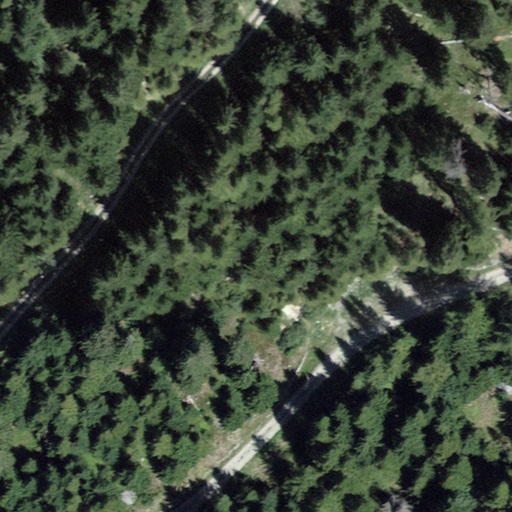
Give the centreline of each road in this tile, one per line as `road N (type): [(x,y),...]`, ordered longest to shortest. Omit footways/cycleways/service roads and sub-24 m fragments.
road 1 (track): [(0,333),(270,0)]
road 2 (track): [(184,511),(337,353),(511,261)]
